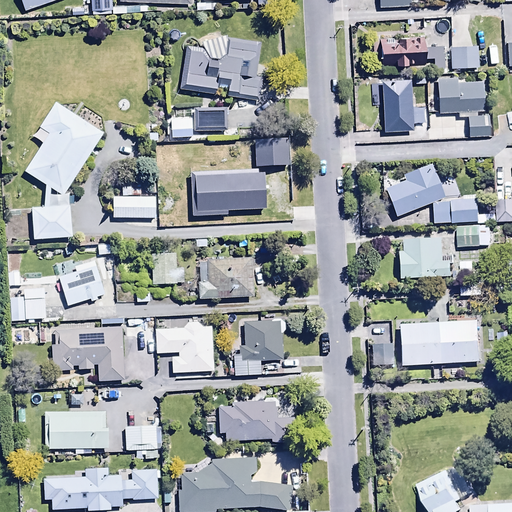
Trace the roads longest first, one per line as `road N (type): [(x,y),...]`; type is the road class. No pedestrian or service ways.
road 1 (residential): [(319,0),(346,511)]
road 2 (unknown): [(338,374),(151,387)]
